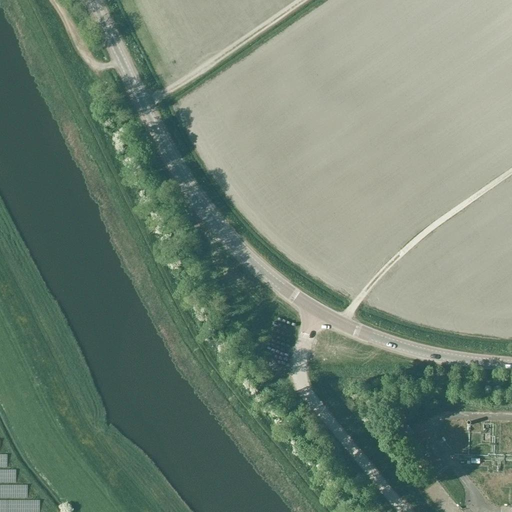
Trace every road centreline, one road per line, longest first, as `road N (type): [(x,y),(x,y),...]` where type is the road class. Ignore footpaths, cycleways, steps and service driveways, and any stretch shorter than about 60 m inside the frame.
road 1 (secondary): [(313,308),(259,266),(200,201),(92,0)]
road 2 (unclassified): [(399,511),(305,395),(302,349),(313,308)]
road 3 (secondary): [(511,367),(392,344),(313,308)]
